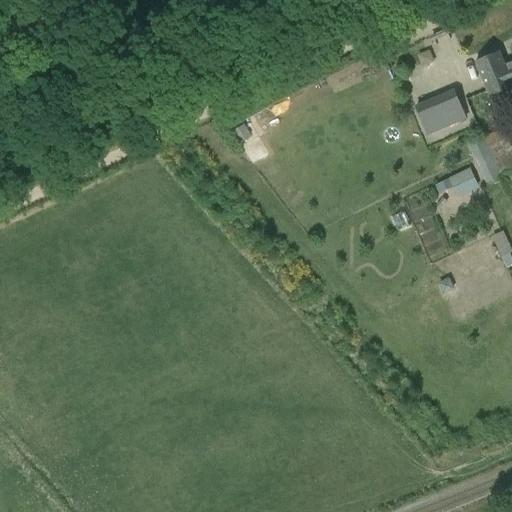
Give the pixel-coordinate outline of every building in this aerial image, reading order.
[(476,63),(487,90),(511,80),(511,47),(511,48),(511,51),(511,61),(505,64),(500,53),(476,63)] [(511,80),(487,90),(492,103),(511,94),(511,80)] [(441,96),(416,107),(428,134),(453,124),(441,96)] [(511,192),(511,146),(504,128),(484,137),(501,177),(504,176),(511,192)] [(440,192),(457,187),(459,194),(481,188),(475,169),(437,180),(440,192)] [(503,255),(511,251),(511,244),(506,230),(494,234),(503,255)]
